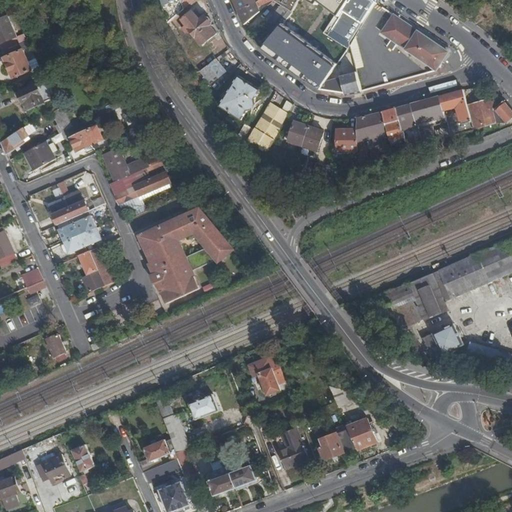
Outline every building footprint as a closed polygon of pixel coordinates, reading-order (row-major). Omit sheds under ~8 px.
[(161,0),(167,20),(168,23),(183,10),(180,0),(161,0)] [(254,0),(234,0),(238,10),(256,3),(254,0)] [(245,24),(260,11),(258,7),(268,2),(266,0),(259,0),(256,3),(238,10),(245,24)] [(274,0),(281,5),(292,11),(298,0),(274,0)] [(350,0),(349,0),(323,0),(322,3),(321,5),(340,17),(344,10),(350,0)] [(375,2),(372,0),(350,0),(344,10),(363,22),(375,2)] [(292,11),(281,5),(267,22),(277,31),(292,11)] [(0,44),(17,37),(8,17),(15,14),(12,7),(0,12),(0,44)] [(292,11),(277,31),(262,49),(303,80),(312,85),(321,89),(326,81),(330,76),(348,48),(339,42),(328,35),(310,23),(292,11)] [(190,29),(195,35),(210,25),(211,24),(205,16),(199,20),(193,12),(182,20),(187,26),(185,27),(188,31),(190,29)] [(425,35),(394,14),(381,34),(437,70),(449,51),(425,35)] [(314,17),(310,23),(328,35),(332,29),(314,17)] [(210,25),(195,35),(197,38),(211,26),(210,25)] [(211,26),(197,38),(202,44),(217,33),(211,26)] [(27,41),(20,43),(23,51),(30,48),(27,41)] [(23,51),(20,43),(3,51),(6,57),(4,58),(13,78),(32,70),(23,51)] [(353,56),(350,46),(348,48),(330,76),(333,78),(340,70),(342,71),(353,56)] [(206,84),(217,77),(208,66),(198,73),(206,84)] [(345,94),(363,91),(358,72),(342,76),(342,78),(333,80),(331,91),(344,93),(345,94)] [(261,90),(239,76),(219,106),(241,121),(248,111),(253,110),(256,105),(255,100),(261,90)] [(53,78),(48,80),(53,93),(59,90),(53,78)] [(53,93),(48,80),(19,92),(23,101),(26,100),(29,108),(55,97),(53,93)] [(321,89),(331,91),(333,80),(326,81),(321,89)] [(460,120),(471,117),(468,104),(464,89),(440,96),(443,110),(456,107),(460,120)] [(418,124),(445,116),(443,110),(440,96),(412,104),(418,124)] [(471,117),(474,129),(498,122),(506,123),(511,118),(511,110),(503,101),(495,108),(492,98),(468,104),(471,117)] [(124,103),(121,99),(110,105),(113,110),(119,106),(124,103)] [(276,141),(294,105),(287,101),(268,136),(276,141)] [(139,122),(124,103),(119,106),(134,125),(139,122)] [(269,104),(255,128),(261,131),(275,109),(269,104)] [(403,129),(418,125),(418,124),(412,104),(398,108),(401,118),(403,129)] [(73,126),(80,123),(70,105),(64,109),(73,126)] [(67,130),(73,126),(64,109),(63,106),(53,112),(63,132),(67,130)] [(358,130),(358,141),(373,138),(375,145),(385,143),(384,135),(389,134),(386,123),(383,111),(358,118),(358,130)] [(389,134),(390,141),(400,138),(401,141),(406,140),(403,129),(401,118),(386,123),(389,134)] [(33,122),(2,143),(7,154),(26,142),(24,139),(38,130),(33,122)] [(288,141),(302,146),(309,126),(295,122),(288,141)] [(97,126),(71,138),(73,141),(78,152),(104,140),(97,126)] [(145,130),(142,126),(133,129),(135,134),(145,130)] [(309,126),(302,146),(317,151),(324,131),(309,126)] [(135,134),(133,129),(117,136),(119,142),(135,134)] [(67,130),(63,132),(62,133),(67,144),(73,141),(71,138),(67,130)] [(143,143),(150,137),(145,130),(137,136),(143,143)] [(253,130),(247,140),(264,152),(270,143),(253,130)] [(337,151),(358,151),(358,141),(358,130),(337,130),(337,151)] [(107,140),(109,146),(119,142),(117,136),(107,140)] [(55,159),(46,141),(25,152),(33,170),(55,159)] [(275,147),(271,157),(279,167),(285,154),(280,151),(280,150),(275,147)] [(115,181),(167,159),(163,154),(147,160),(146,157),(127,166),(119,148),(103,155),(115,181)] [(131,182),(171,165),(167,159),(115,181),(110,184),(120,204),(139,196),(141,200),(172,186),(166,173),(135,186),(135,187),(134,187),(131,182)] [(318,173),(325,174),(326,165),(320,164),(318,173)] [(64,181),(58,184),(62,191),(67,189),(64,181)] [(79,191),(65,198),(67,202),(69,207),(74,217),(90,210),(85,200),(88,199),(87,197),(82,199),(79,191)] [(103,197),(95,198),(96,206),(104,205),(103,197)] [(49,204),(58,224),(74,217),(69,207),(67,202),(65,198),(49,204)] [(204,243),(221,235),(200,209),(141,236),(153,263),(152,265),(186,250),(182,242),(197,235),(204,243)] [(81,235),(98,228),(92,216),(76,223),(81,235)] [(64,240),(65,242),(81,235),(76,223),(60,230),(61,233),(59,234),(62,241),(64,240)] [(103,239),(98,228),(81,235),(87,247),(103,239)] [(0,262),(3,269),(19,262),(5,233),(0,235),(0,262)] [(81,235),(65,242),(71,254),(87,247),(81,235)] [(233,251),(221,235),(204,243),(207,247),(189,256),(186,250),(152,265),(152,270),(154,275),(152,276),(155,284),(161,282),(171,303),(204,288),(196,271),(218,261),(219,263),(233,251)] [(511,238),(375,298),(404,329),(416,322),(416,321),(424,318),(425,320),(448,310),(446,302),(481,286),(511,272),(511,238)] [(98,248),(90,251),(106,286),(113,282),(98,248)] [(95,277),(101,288),(106,286),(90,251),(89,252),(80,256),(90,279),(95,277)] [(67,262),(61,265),(63,271),(70,268),(67,262)] [(17,285),(20,292),(28,288),(45,281),(39,269),(23,275),(26,281),(17,285)] [(45,281),(28,288),(30,293),(47,286),(45,281)] [(206,286),(209,292),(219,288),(215,282),(206,286)] [(31,307),(42,302),(39,296),(28,301),(31,307)] [(464,345),(455,323),(423,338),(433,359),(464,345)] [(49,340),(56,358),(68,353),(60,335),(49,340)] [(92,344),(94,348),(104,344),(102,339),(92,344)] [(511,353),(470,342),(466,357),(511,369),(511,353)] [(109,352),(107,347),(98,351),(100,355),(109,352)] [(288,384),(283,373),(276,375),(271,359),(253,366),(256,375),(260,374),(268,395),(282,390),(281,386),(288,384)] [(165,389),(154,394),(164,418),(175,413),(165,389)] [(352,393),(333,389),(341,407),(355,401),(352,393)] [(191,404),(197,420),(221,411),(215,395),(205,398),(204,397),(201,396),(198,397),(197,400),(197,401),(191,404)] [(368,418),(348,427),(349,429),(358,449),(359,451),(378,442),(368,418)] [(336,428),(338,434),(346,430),(344,425),(336,428)] [(358,449),(349,429),(346,430),(338,434),(324,439),(318,441),(326,460),(358,449)] [(310,461),(298,430),(289,434),(276,439),(288,470),(310,461)] [(175,453),(177,452),(172,438),(167,441),(166,439),(145,448),(150,462),(172,453),(171,452),(173,451),(175,453)] [(73,450),(82,472),(96,465),(86,444),(73,450)] [(179,458),(182,466),(184,472),(193,469),(185,449),(177,452),(179,458)] [(0,458),(0,467),(27,461),(25,452),(0,458)] [(43,462),(52,482),(72,473),(63,454),(43,462)] [(145,471),(148,479),(182,466),(179,458),(145,471)] [(231,473),(237,488),(258,480),(250,458),(228,467),(231,473)] [(184,472),(187,478),(195,475),(193,469),(184,472)] [(134,477),(131,470),(116,476),(119,483),(134,477)] [(215,496),(237,488),(231,473),(210,481),(215,496)] [(85,474),(80,477),(83,484),(88,482),(85,474)] [(0,489),(3,498),(23,491),(17,475),(0,481),(0,489)] [(169,511),(172,511),(191,504),(183,482),(161,490),(169,511)] [(208,511),(201,493),(194,496),(200,511),(208,511)]
